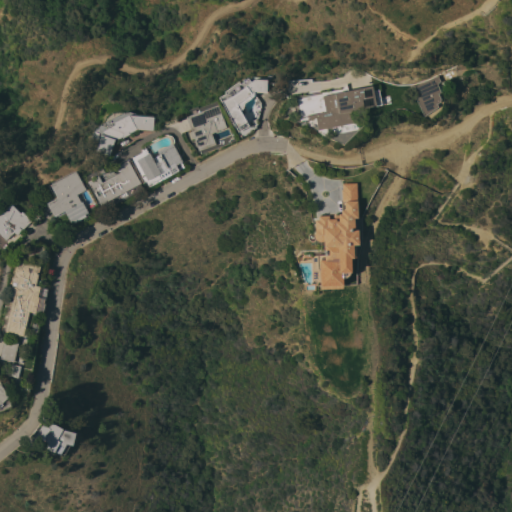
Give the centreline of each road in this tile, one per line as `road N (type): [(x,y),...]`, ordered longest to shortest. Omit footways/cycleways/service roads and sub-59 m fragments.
road 1 (residential): [(0,453),(29,428),(44,393),(64,255),(231,153),(282,148)]
road 2 (track): [(240,0),(169,70),(131,73),(103,62),(73,74),(43,151),(0,172)]
road 3 (track): [(397,176),(364,261),(372,415)]
